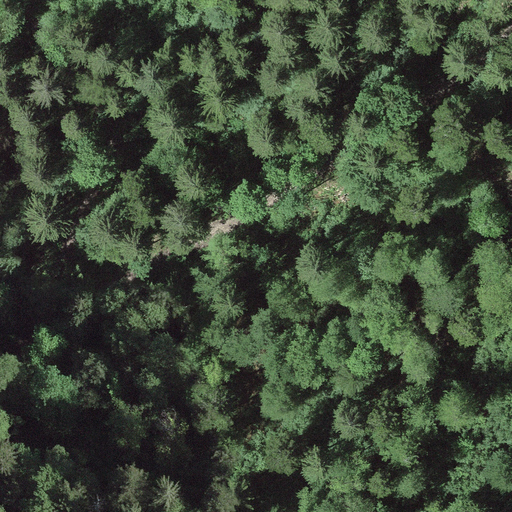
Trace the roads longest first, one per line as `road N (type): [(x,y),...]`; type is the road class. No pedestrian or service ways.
road 1 (track): [(511,32),(293,183),(89,298),(18,376)]
road 2 (track): [(18,376),(32,324),(111,142),(100,103),(62,66),(23,0)]
